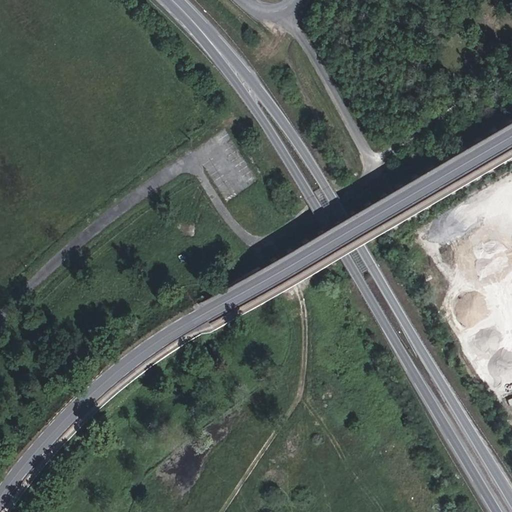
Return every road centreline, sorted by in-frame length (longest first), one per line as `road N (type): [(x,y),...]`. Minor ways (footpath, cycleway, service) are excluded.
road 1 (secondary): [(0,492),(57,422),(110,374),(511,131)]
road 2 (secondary): [(256,94),(499,511)]
road 3 (secondary): [(511,499),(325,187),(256,94)]
road 4 (secondary): [(171,0),(256,94)]
